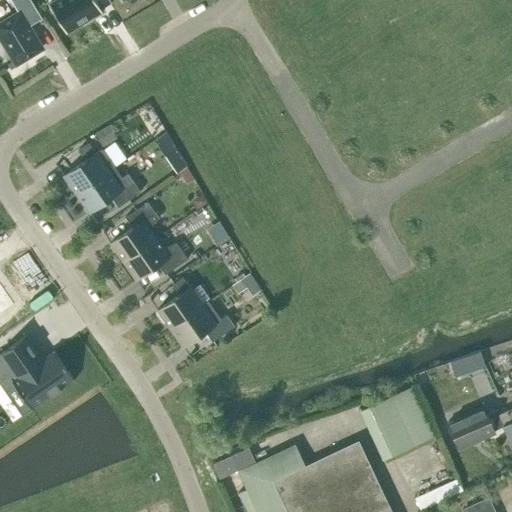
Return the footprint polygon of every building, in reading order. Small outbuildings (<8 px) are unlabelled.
[(0,37),(16,63),(41,48),(28,26),(42,18),(30,0),(10,0),(18,13),(0,23),(0,37)] [(93,0),(60,0),(49,7),(66,33),(100,11),(93,0)] [(109,124),(94,133),(102,147),(117,138),(109,124)] [(164,132),(153,140),(165,157),(176,149),(164,132)] [(76,193),(114,167),(101,149),(95,153),(88,142),(78,150),(85,160),(64,175),(76,193)] [(118,207),(140,191),(132,180),(126,184),(114,167),(76,193),(90,212),(111,197),(118,207)] [(110,242),(124,261),(156,239),(148,228),(158,217),(147,201),(125,217),(132,227),(110,242)] [(163,249),(156,239),(124,261),(136,279),(158,263),(165,274),(187,258),(176,241),(163,249)] [(249,273),(232,285),(238,294),(246,288),(252,296),(260,290),(249,273)] [(0,275),(0,327),(25,311),(0,275)] [(158,309),(170,327),(208,301),(208,300),(202,305),(182,276),(172,284),(179,294),(158,309)] [(208,301),(170,327),(183,346),(205,331),(212,341),(234,325),(226,314),(220,318),(208,301)] [(11,380),(31,409),(32,410),(33,409),(32,408),(72,380),(73,381),(74,380),(53,350),(52,351),(53,352),(41,360),(25,337),(26,336),(26,335),(0,353),(0,384),(1,386),(11,380)] [(468,354),(472,367),(484,363),(480,350),(468,354)] [(383,460),(436,435),(413,386),(360,411),(383,460)] [(511,407),(499,413),(497,414),(502,427),(511,448),(511,407)] [(502,427),(497,414),(499,413),(497,410),(486,415),(483,408),(447,423),(447,424),(458,449),(494,433),(493,431),(502,427)] [(392,511),(358,440),(305,465),(295,444),(238,471),(258,511),(392,511)] [(495,511),(489,496),(464,507),(466,511),(495,511)]
